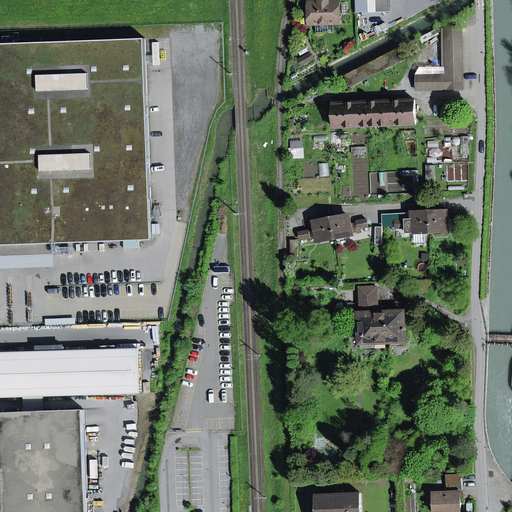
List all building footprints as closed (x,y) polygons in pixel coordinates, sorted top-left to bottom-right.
[(309,3),(310,24),(339,23),(339,2),(328,3),(328,0),(319,0),(320,3),(309,3)] [(356,0),(356,13),(386,12),(385,0),(356,0)] [(446,27),(446,42),(462,42),(461,26),(446,27)] [(56,255),(56,244),(124,241),(140,241),(153,240),(146,39),(0,43),(0,257),(1,257),(55,255),(56,255)] [(446,75),(447,82),(462,82),(462,42),(446,42),(446,75)] [(351,85),(406,56),(402,47),(346,76),(351,85)] [(310,54),(299,60),(302,65),(313,59),(310,54)] [(417,75),(417,90),(447,90),(447,82),(446,75),(417,75)] [(334,128),(416,124),(415,100),(333,104),(334,128)] [(294,157),(307,157),(306,139),(293,139),(294,157)] [(431,232),(448,231),(448,229),(447,221),(447,211),(430,212),(431,232)] [(414,231),(414,233),(431,232),(430,212),(413,213),(413,222),(414,231)] [(335,238),(352,235),(352,233),(350,225),(348,215),(332,219),(335,238)] [(318,239),(319,242),(335,238),(332,219),(315,222),(317,231),(318,239)] [(357,223),(358,229),(368,227),(367,219),(357,221),(357,223)] [(396,229),(406,228),(406,222),(406,221),(396,221),(396,229)] [(358,229),(357,223),(350,225),(352,233),(359,232),(358,229)] [(300,240),(310,238),(309,232),(309,231),(299,232),(300,240)] [(311,241),(318,239),(317,231),(309,232),(310,238),(311,241)] [(124,249),(140,249),(140,241),(124,241),(124,249)] [(1,269),(56,267),(55,255),(1,257),(1,269)] [(416,292),(435,300),(434,279),(416,280),(416,292)] [(405,341),(403,312),(373,314),(373,304),(377,303),(377,287),(360,288),(361,314),(359,314),(361,348),(375,348),(374,342),(405,341)] [(343,305),(343,318),(354,318),(354,304),(343,305)] [(44,397),(140,394),(139,349),(0,352),(0,397),(25,397),(44,397)] [(25,413),(45,412),(44,397),(25,397),(25,413)] [(88,511),(88,499),(85,411),(45,412),(25,413),(0,413),(0,420),(3,511),(88,511)] [(324,464),(314,457),(310,463),(321,470),(324,464)] [(433,494),(433,511),(440,511),(461,511),(461,493),(464,493),(463,475),(447,476),(448,493),(433,494)] [(317,496),(317,511),(361,511),(361,494),(344,494),(337,495),(317,496)]
